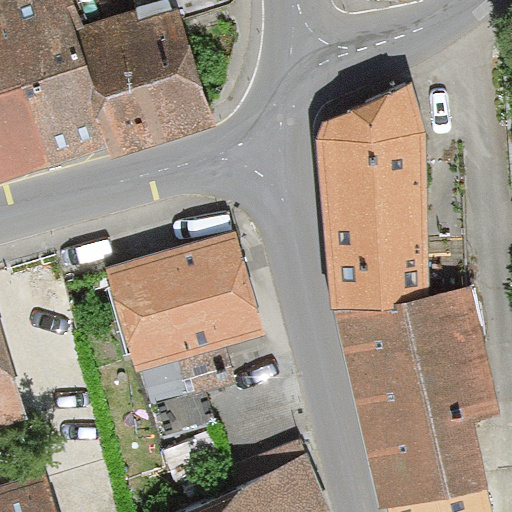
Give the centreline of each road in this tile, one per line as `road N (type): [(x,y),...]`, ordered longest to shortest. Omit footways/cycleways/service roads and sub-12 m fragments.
road 1 (tertiary): [(263,156),(283,204),(359,511)]
road 2 (tertiary): [(263,156),(197,159),(0,214)]
road 3 (tertiary): [(308,53),(417,30),(475,0)]
